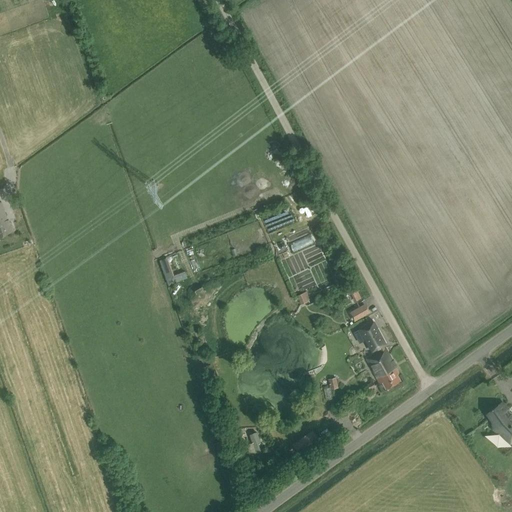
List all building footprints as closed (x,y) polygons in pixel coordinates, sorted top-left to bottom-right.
[(10,221),(8,222),(1,202),(0,202),(0,234),(14,230),(10,221)] [(288,209),(266,217),(268,225),(291,217),(288,209)] [(292,242),(294,249),(313,244),(311,237),(292,242)] [(361,298),(357,289),(350,292),(354,301),(361,298)] [(309,295),(307,291),(297,296),(300,305),(308,301),(306,296),(309,295)] [(380,351),(384,349),(381,345),(385,343),(372,319),(358,326),(371,350),(378,346),(380,351)] [(399,373),(396,367),(396,368),(386,348),(384,349),(380,351),(366,358),(379,383),(382,382),(385,388),(400,380),(397,374),(399,373)] [(336,378),(328,379),(330,389),(338,388),(336,378)] [(355,403),(347,408),(356,425),(365,420),(355,403)] [(497,426),(505,437),(508,435),(511,439),(511,416),(510,414),(509,415),(506,411),(507,410),(502,403),(487,413),(496,425),(497,426)] [(313,426),(295,439),(300,446),(318,433),(313,426)] [(295,449),(302,458),(322,444),(315,435),(295,449)]
